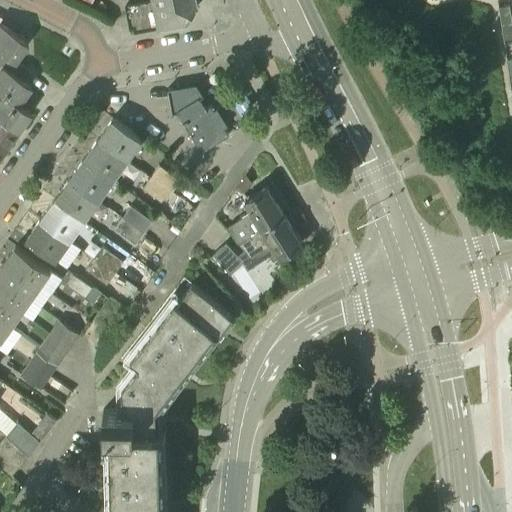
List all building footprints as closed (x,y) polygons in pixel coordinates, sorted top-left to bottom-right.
[(125,0),(131,28),(187,18),(198,2),(197,0),(125,0)] [(501,24),(511,22),(509,5),(499,7),(501,24)] [(0,50),(14,60),(26,42),(0,23),(0,19),(1,17),(0,16),(0,50)] [(511,23),(511,22),(501,24),(504,39),(511,37),(511,23)] [(28,70),(14,60),(0,50),(0,91),(17,103),(30,85),(21,79),(28,70)] [(206,108),(200,97),(204,95),(197,83),(168,88),(172,112),(177,111),(189,132),(193,129),(196,133),(192,136),(197,145),(202,143),(205,149),(229,135),(211,105),(206,108)] [(29,112),(17,103),(0,91),(0,118),(16,130),(29,112)] [(16,130),(0,118),(0,146),(3,148),(16,130)] [(98,138),(127,159),(141,138),(113,118),(98,138)] [(113,179),(127,159),(98,138),(84,159),(113,179)] [(98,199),(113,179),(84,159),(69,179),(98,199)] [(151,176),(172,191),(181,180),(159,165),(151,176)] [(247,172),(236,187),(244,192),(255,178),(247,172)] [(164,203),(172,191),(151,176),(143,188),(164,203)] [(84,220),(98,199),(69,179),(55,199),(84,220)] [(240,242),(284,214),(267,186),(245,200),(251,210),(228,225),(240,242)] [(69,240),(84,220),(55,199),(40,220),(69,240)] [(122,217),(144,232),(152,220),(131,205),(122,217)] [(284,214),(240,242),(251,256),(265,247),(273,261),(302,243),(284,214)] [(136,244),(144,232),(122,217),(114,229),(136,244)] [(55,261),(69,240),(40,220),(26,240),(55,261)] [(230,274),(244,261),(226,242),(212,255),(230,274)] [(94,256),(115,271),(123,260),(102,245),(94,256)] [(6,259),(41,283),(50,270),(16,246),(6,259)] [(107,283),(115,271),(94,256),(86,268),(107,283)] [(42,305),(52,291),(41,283),(6,259),(0,267),(0,275),(31,297),(42,305)] [(87,297),(95,286),(73,272),(66,283),(87,297)] [(42,305),(31,297),(0,275),(0,294),(22,310),(34,318),(42,305)] [(122,409),(150,410),(154,405),(160,409),(223,327),(226,329),(236,316),(192,283),(178,301),(175,299),(131,357),(139,363),(122,385),(122,409)] [(101,291),(95,286),(87,297),(94,301),(101,291)] [(0,315),(12,324),(22,310),(0,294),(0,315)] [(0,341),(12,324),(0,315),(0,341)] [(52,329),(72,343),(79,333),(59,319),(52,329)] [(64,354),(72,343),(52,329),(45,340),(64,354)] [(56,365),(64,354),(45,340),(37,351),(56,365)] [(50,375),(56,365),(37,351),(30,361),(50,375)] [(50,375),(30,361),(21,374),(41,388),(50,375)] [(0,428),(6,434),(16,422),(0,408),(0,384),(3,381),(0,378),(0,428)] [(150,429),(150,410),(122,409),(103,410),(104,432),(106,432),(106,511),(166,511),(165,428),(150,429)] [(56,418),(48,412),(34,432),(42,438),(56,418)] [(24,429),(16,422),(6,434),(7,435),(29,455),(40,441),(24,429)] [(0,464),(12,475),(29,455),(7,435),(0,442),(0,464)]
